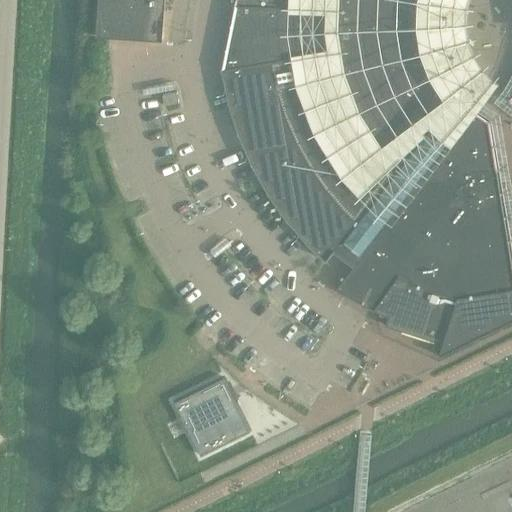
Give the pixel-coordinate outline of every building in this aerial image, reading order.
[(99,0),(97,37),(163,41),(166,0),(99,0)] [(327,261),(334,251),(344,259),(354,266),(355,265),(356,265),(409,196),(475,111),(463,100),(462,98),(462,99),(456,92),(448,82),(449,81),(448,80),(447,80),(437,60),(438,60),(437,58),(437,59),(431,38),(432,37),(432,36),(431,36),(429,14),(430,14),(430,12),(429,12),(431,0),(237,0),(237,4),(236,4),(235,6),(237,6),(236,7),(222,69),(223,71),(230,102),(229,102),(230,104),(240,133),(239,133),(240,135),(253,164),(252,164),(253,165),(269,192),(268,193),(269,194),(270,194),(288,219),(287,220),(288,221),(289,221),(306,241),(311,246),(327,261)] [(180,103),(178,93),(163,95),(165,106),(180,103)] [(354,267),(336,290),(374,310),(400,274),(410,281),(461,297),(511,288),(511,257),(509,241),(511,241),(510,239),(509,239),(505,218),(507,217),(506,216),(505,216),(502,197),(502,194),(503,194),(503,192),(501,192),(498,170),(499,170),(499,168),(498,168),(494,146),(495,146),(495,144),(494,145),(491,123),(491,121),(489,120),(489,121),(476,112),(477,111),(475,110),(475,111),(409,196),(356,265),(355,265),(354,266),(354,267)] [(400,274),(374,310),(389,318),(385,326),(403,331),(403,333),(435,344),(436,342),(444,344),(441,351),(439,357),(511,320),(511,288),(461,297),(410,281),(400,274)] [(229,373),(181,397),(207,450),(255,426),(229,373)]
